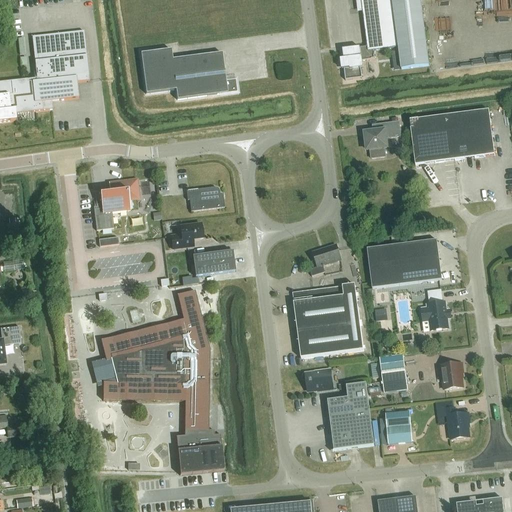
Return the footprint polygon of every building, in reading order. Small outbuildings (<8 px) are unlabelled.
[(344,60),(341,61),(342,70),(344,70),(346,81),(362,79),(361,69),(360,69),(359,62),(375,60),(374,52),(399,48),(402,70),(429,67),(420,0),(361,0),(361,1),(358,2),(359,11),(363,10),(367,47),(343,50),(344,60)] [(26,82),(26,81),(0,83),(0,123),(16,122),(15,115),(52,111),(52,103),(79,100),(77,84),(90,83),(84,32),(32,38),(36,83),(27,84),(26,81),(26,82)] [(171,51),(140,55),(146,95),(176,91),(177,101),(217,96),(237,93),(235,80),(225,82),(222,54),(172,61),(171,51)] [(489,111),(410,122),(416,166),(495,156),(489,111)] [(386,139),(401,138),(399,123),(377,126),(378,132),(365,134),(367,151),(370,151),(371,160),(386,159),(385,149),(387,148),(386,139)] [(95,209),(92,209),(95,233),(112,230),(110,214),(130,212),(129,201),(138,200),(136,182),(109,185),(109,191),(93,193),(95,209)] [(214,189),(186,192),(187,202),(189,201),(191,213),(224,209),(223,197),(220,195),(219,195),(219,192),(218,190),(216,189),(214,189)] [(160,213),(153,214),(154,222),(161,221),(160,213)] [(7,225),(8,240),(21,238),(19,224),(7,225)] [(203,240),(201,225),(180,228),(181,236),(171,237),(173,250),(193,248),(192,241),(203,240)] [(99,249),(119,246),(118,239),(99,241),(99,249)] [(442,281),(437,241),(367,250),(372,290),(442,281)] [(317,268),(310,271),(312,278),(325,273),(323,267),(341,261),(337,246),(313,254),(317,268)] [(232,253),(192,258),(195,278),(235,273),(232,253)] [(313,292),(293,294),(301,360),(364,352),(355,287),(313,292)] [(428,309),(422,310),(424,324),(429,323),(431,331),(448,329),(445,304),(442,304),(441,291),(429,293),(430,306),(427,306),(428,309)] [(183,321),(100,342),(105,362),(104,362),(110,384),(103,384),(103,402),(185,403),(184,437),(176,438),(176,442),(178,460),(179,473),(180,477),(202,474),(210,474),(224,472),(223,460),(220,436),(214,436),(214,432),(209,431),(209,398),(210,351),(205,331),(195,292),(177,297),(183,321)] [(386,310),(375,311),(377,322),(388,321),(386,310)] [(2,342),(0,342),(0,366),(5,366),(3,346),(20,344),(18,328),(0,330),(2,342)] [(413,345),(403,346),(404,355),(414,353),(413,345)] [(405,363),(381,367),(385,393),(409,390),(405,363)] [(463,374),(462,364),(441,367),(445,391),(463,389),(461,374),(463,374)] [(334,391),(331,370),(315,372),(315,374),(310,375),(308,374),(305,374),(303,377),(303,380),(306,383),(308,392),(321,391),(322,393),(334,391)] [(334,452),(374,447),(366,385),(346,387),(348,399),(328,402),(334,452)] [(447,410),(448,417),(450,431),(449,432),(450,438),(451,440),(451,441),(469,439),(467,424),(469,424),(468,414),(458,416),(457,409),(447,410)] [(387,429),(411,427),(410,413),(386,416),(387,429)] [(15,427),(28,425),(27,418),(15,419),(15,427)] [(8,438),(26,436),(25,427),(7,429),(8,438)] [(388,446),(413,444),(411,427),(387,429),(388,446)] [(0,489),(23,487),(22,479),(0,481),(0,489)] [(49,487),(40,488),(41,495),(49,494),(49,487)] [(417,511),(416,498),(397,500),(398,511),(417,511)] [(31,499),(16,501),(17,510),(33,508),(31,499)] [(398,511),(397,500),(378,503),(379,511),(398,511)] [(504,511),(503,500),(483,502),(484,507),(477,508),(477,505),(457,508),(457,511),(504,511)] [(312,511),(311,503),(231,511),(312,511)]
